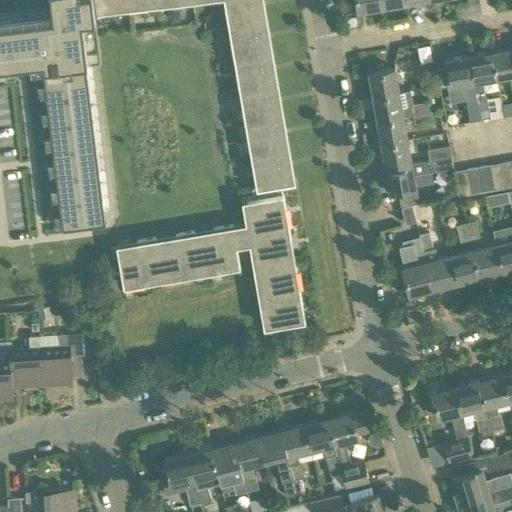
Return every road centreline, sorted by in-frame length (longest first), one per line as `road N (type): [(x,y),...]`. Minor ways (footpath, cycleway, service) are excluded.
road 1 (residential): [(379,352),(328,49)]
road 2 (residential): [(90,425),(379,352)]
road 3 (residential): [(328,49),(511,19)]
road 4 (residential): [(424,511),(379,352)]
road 5 (residential): [(379,352),(511,318)]
